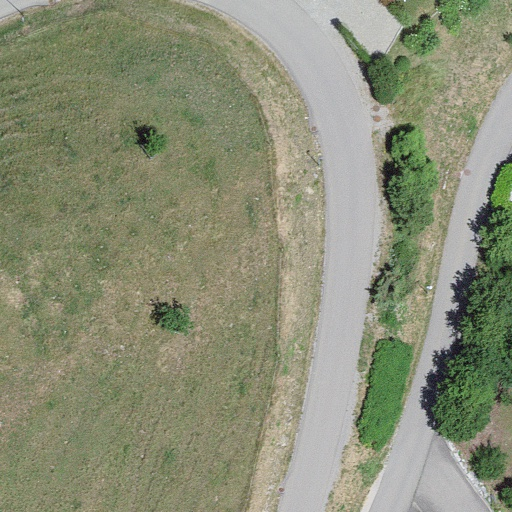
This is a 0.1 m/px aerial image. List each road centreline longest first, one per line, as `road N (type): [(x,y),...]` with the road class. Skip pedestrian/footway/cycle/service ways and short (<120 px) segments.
road 1 (residential): [(299,511),(344,311),(349,170),(325,82),(289,32),(250,0)]
road 2 (residential): [(387,511),(511,115)]
